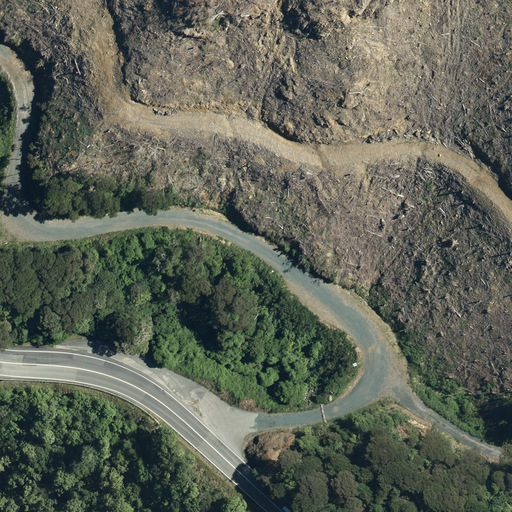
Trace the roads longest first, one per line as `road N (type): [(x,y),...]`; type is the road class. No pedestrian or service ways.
road 1 (track): [(181,411),(242,426),(338,413),(382,377),(373,331),(337,299),(196,224),(155,219),(48,230),(25,223),(11,196),(24,116),(0,58)]
road 2 (trunk): [(0,364),(113,375),(181,411),(276,511)]
